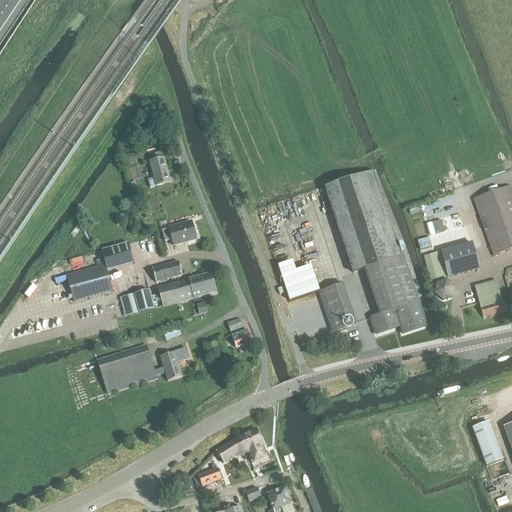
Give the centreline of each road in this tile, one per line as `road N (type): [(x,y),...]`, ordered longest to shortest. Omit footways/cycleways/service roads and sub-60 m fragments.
road 1 (track): [(227,255),(152,262),(129,277),(129,292),(7,327),(0,339)]
road 2 (unclassified): [(265,398),(257,327),(185,157)]
road 3 (unclassified): [(132,471),(156,507),(280,476),(295,482),(306,511)]
road 4 (tertiary): [(511,332),(309,380)]
road 5 (tertiary): [(132,471),(265,398)]
